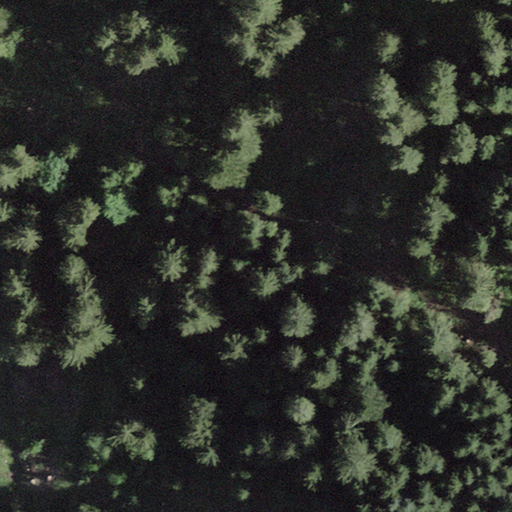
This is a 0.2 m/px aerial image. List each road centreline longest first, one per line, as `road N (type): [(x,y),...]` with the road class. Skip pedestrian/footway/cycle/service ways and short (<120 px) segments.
road 1 (track): [(58,511),(195,0)]
road 2 (track): [(0,363),(3,511)]
